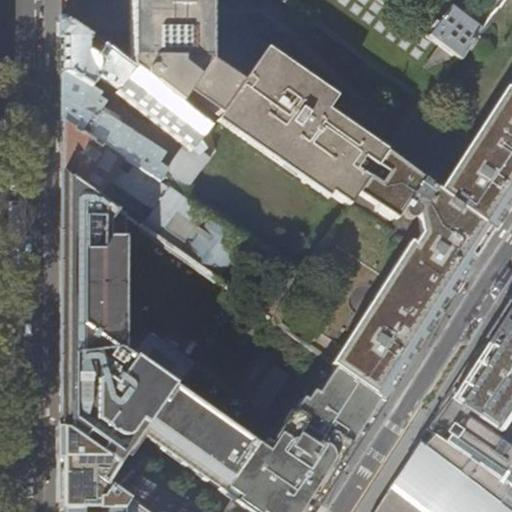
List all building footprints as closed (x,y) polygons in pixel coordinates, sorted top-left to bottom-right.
[(377,0),(129,0),(129,55),(114,61),(131,73),(192,121),(202,107),(351,207),(358,196),(367,183),(369,180),(356,170),(364,159),(377,169),(386,156),(389,152),(328,110),(333,101),(262,54),(241,84),(207,62),(207,0),(274,0),(280,0),(425,103),(457,58),(421,33),(377,0)] [(491,0),(489,4),(496,10),(502,0),(491,0)] [(460,60),(481,31),(450,8),(434,31),(426,26),(421,33),(457,58),(460,60)] [(114,61),(59,21),(59,66),(59,97),(59,125),(168,193),(178,200),(207,161),(197,143),(205,132),(192,121),(131,73),(114,61)] [(511,80),(439,195),(386,156),(377,169),(369,180),(367,183),(358,196),(397,224),(400,221),(400,219),(403,216),(405,219),(408,221),(411,222),(414,223),(418,222),(421,236),(413,248),(411,246),(332,367),(384,402),(386,403),(418,353),(486,248),(511,207),(511,80)] [(144,232),(168,193),(59,125),(59,163),(59,171),(97,198),(106,183),(134,201),(124,217),(125,218),(144,232)] [(260,447),(124,352),(125,218),(124,217),(97,198),(59,171),(59,187),(59,249),(59,344),(59,396),(58,413),(59,426),(59,429),(114,469),(116,466),(123,455),(132,443),(139,434),(205,481),(223,493),(231,499),(250,511),(304,511),(308,510),(325,485),(329,479),(333,473),(337,476),(341,470),(384,402),(332,367),(320,358),(260,447)] [(179,256),(205,216),(178,200),(168,193),(144,232),(179,256)] [(241,239),(211,220),(185,261),(214,281),(241,239)] [(500,316),(470,363),(464,371),(458,381),(431,422),(426,430),(432,434),(511,488),(511,304),(509,302),(500,316)] [(230,337),(239,324),(232,319),(223,331),(230,337)] [(58,462),(58,509),(115,507),(117,509),(124,499),(103,484),(105,481),(110,474),(112,471),(114,469),(59,429),(59,433),(58,439),(58,444),(58,453),(58,462)] [(511,511),(511,488),(432,434),(427,442),(421,438),(372,511),(511,511)] [(142,511),(124,499),(117,509),(115,507),(58,509),(58,511),(142,511)]
